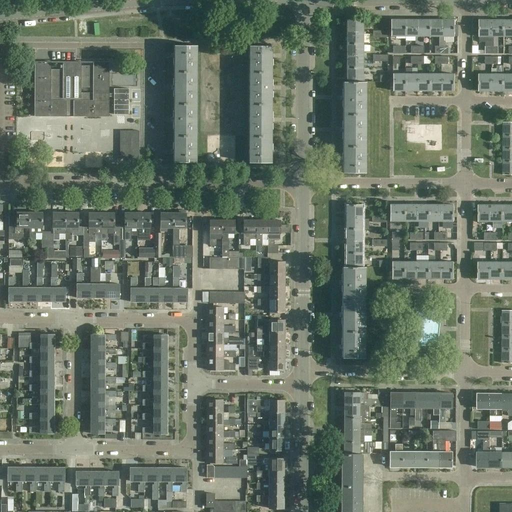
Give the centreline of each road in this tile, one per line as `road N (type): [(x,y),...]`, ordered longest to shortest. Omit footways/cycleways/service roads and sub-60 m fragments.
road 1 (residential): [(2,182),(7,48),(75,46),(158,47),(160,183)]
road 2 (unclassified): [(301,371),(301,183)]
road 3 (unclassified): [(301,183),(299,0)]
road 4 (unclassified): [(0,20),(174,0)]
road 5 (residential): [(301,183),(465,184)]
road 6 (residential): [(464,372),(301,371)]
road 7 (residential): [(2,182),(160,183)]
road 8 (residential): [(197,183),(191,320)]
road 9 (residential): [(76,447),(77,320)]
road 10 (unclassified): [(300,511),(301,385)]
